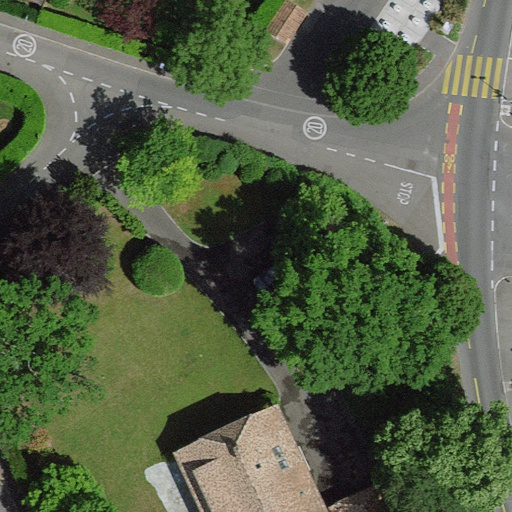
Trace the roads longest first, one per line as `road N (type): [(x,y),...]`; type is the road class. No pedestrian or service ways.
road 1 (residential): [(124,88),(510,196)]
road 2 (residential): [(0,213),(124,88)]
road 3 (residential): [(0,46),(124,88)]
